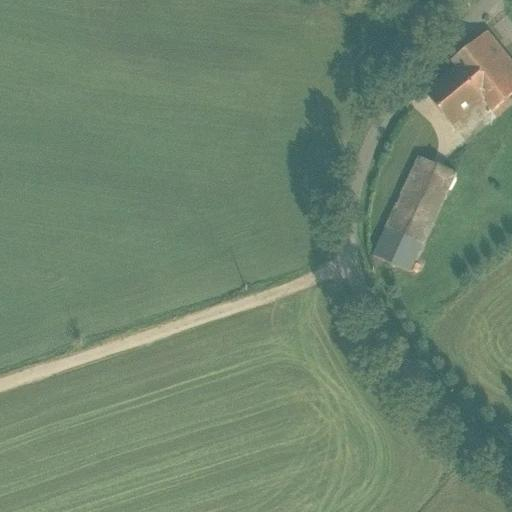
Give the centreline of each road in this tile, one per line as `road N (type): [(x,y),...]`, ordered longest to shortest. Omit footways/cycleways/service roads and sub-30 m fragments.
road 1 (track): [(0,382),(351,264)]
road 2 (unclassified): [(351,264),(350,206),(363,158),(401,91),(487,0)]
road 3 (unclassified): [(351,264),(397,365),(465,439),(511,475)]
